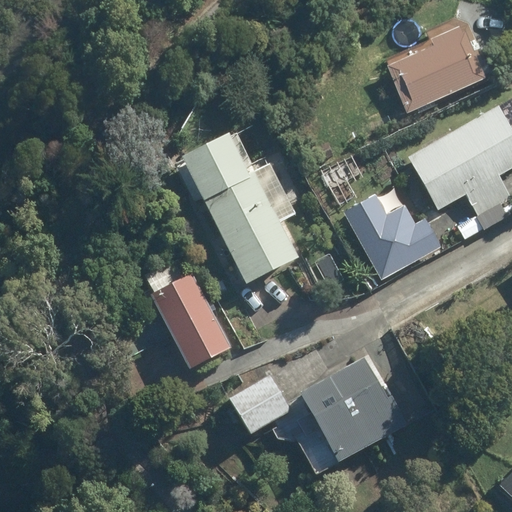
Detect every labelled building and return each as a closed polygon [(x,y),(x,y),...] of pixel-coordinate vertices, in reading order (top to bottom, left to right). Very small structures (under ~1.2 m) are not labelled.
[(388,70),(384,73),(403,117),(478,84),(455,34),(425,48),(427,54),(388,70)] [(511,141),(496,112),(405,161),(435,216),(464,200),(476,223),(511,204),(498,181),(511,173),(511,141)] [(199,202),(243,289),(296,261),(278,227),(294,219),(264,161),(251,168),(235,136),(173,169),(192,206),(199,202)] [(185,198),(165,208),(179,234),(198,225),(185,198)] [(422,215),(376,241),(393,272),(439,246),(422,215)] [(220,286),(214,274),(205,278),(210,290),(220,286)] [(186,278),(139,303),(147,319),(153,316),(183,375),(226,353),(186,278)] [(511,345),(487,363),(511,397),(511,345)] [(363,361),(297,400),(337,470),(405,430),(389,402),(387,403),(363,361)] [(267,378),(226,405),(248,441),(290,414),(267,378)] [(317,439),(300,449),(309,466),(327,455),(317,439)] [(511,467),(498,482),(511,495),(511,467)]
